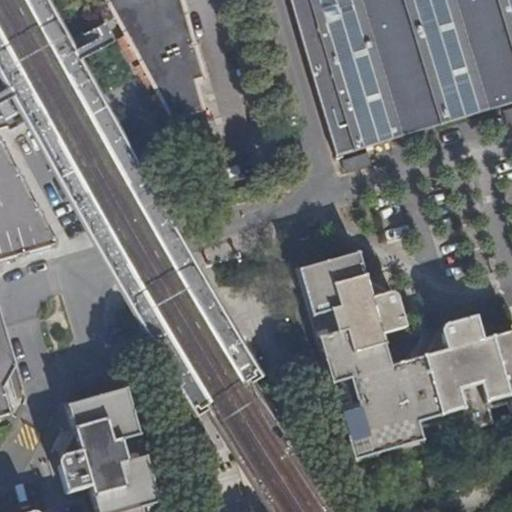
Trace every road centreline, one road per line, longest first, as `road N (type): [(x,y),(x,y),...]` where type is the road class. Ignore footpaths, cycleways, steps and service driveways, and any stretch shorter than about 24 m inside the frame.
road 1 (unclassified): [(71,275),(323,196)]
road 2 (unknown): [(323,196),(350,237),(448,305),(471,311),(511,301)]
road 3 (unclassified): [(71,275),(31,284),(15,295),(14,311),(31,381),(92,365)]
road 4 (unclassified): [(323,196),(267,0)]
road 5 (residential): [(323,196),(511,141)]
